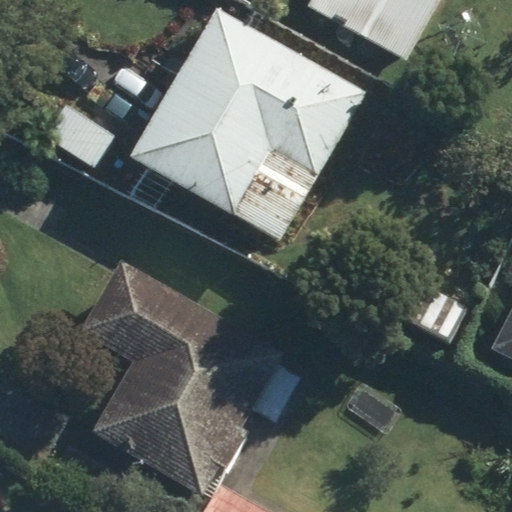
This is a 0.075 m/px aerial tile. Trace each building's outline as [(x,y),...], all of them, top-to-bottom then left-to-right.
[(440,0),(312,0),(306,13),(404,66),(440,0)] [(125,169),(274,252),(364,100),(214,15),(125,169)] [(281,364),(116,271),(76,342),(114,364),(73,435),(199,505),(216,475),(225,480),(247,441),(238,436),(250,414),(276,429),(301,383),(277,370),(281,364)] [(471,312),(432,292),(410,335),(449,354),(471,312)] [(511,306),(487,355),(511,367),(511,306)] [(203,511),(259,511),(218,488),(203,511)]
